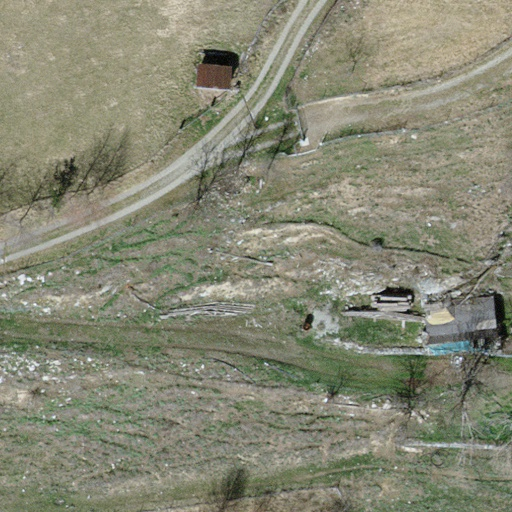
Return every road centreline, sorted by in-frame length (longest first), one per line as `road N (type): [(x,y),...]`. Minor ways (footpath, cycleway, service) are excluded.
road 1 (track): [(0,277),(97,237),(223,166),(329,0)]
road 2 (track): [(223,166),(511,86)]
